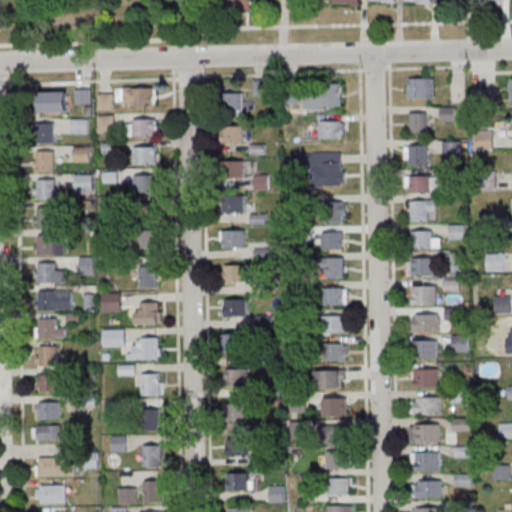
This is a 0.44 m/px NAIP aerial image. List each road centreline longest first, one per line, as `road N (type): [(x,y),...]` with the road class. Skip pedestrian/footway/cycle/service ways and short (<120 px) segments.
road 1 (tertiary): [(511,49),(0,63)]
road 2 (residential): [(382,511),(375,53)]
road 3 (residential): [(196,511),(189,59)]
road 4 (residential): [(3,511),(0,335)]
